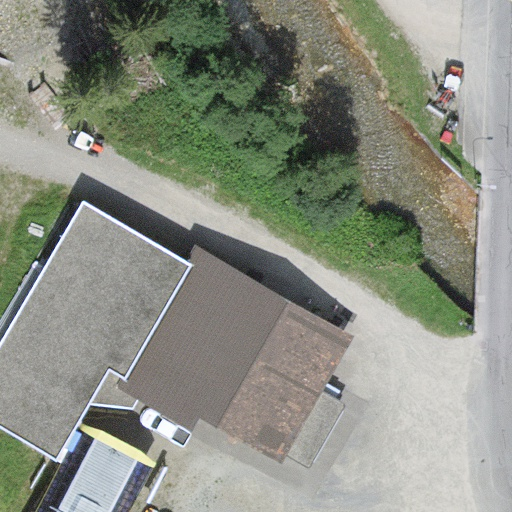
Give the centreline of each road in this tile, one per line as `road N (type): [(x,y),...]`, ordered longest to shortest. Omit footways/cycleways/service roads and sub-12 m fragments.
road 1 (track): [(511,440),(379,312),(174,199),(0,137)]
road 2 (unclassified): [(511,117),(497,342),(511,423)]
road 3 (track): [(256,511),(422,487),(511,504)]
